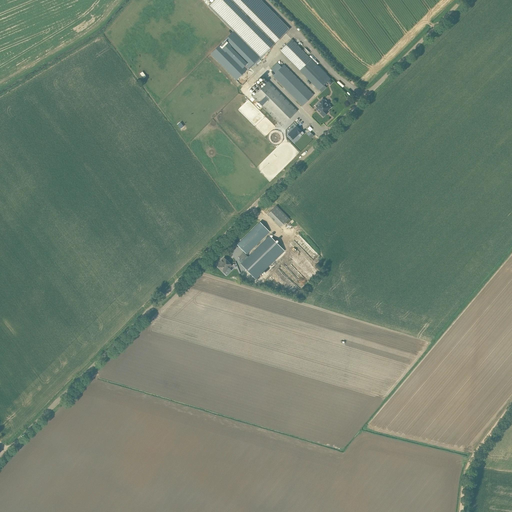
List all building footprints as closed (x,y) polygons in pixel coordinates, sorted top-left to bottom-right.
[(210,54),(236,80),(288,28),(260,0),(214,0),(208,6),(233,31),(210,54)] [(280,50),(319,89),(330,78),(291,39),(280,50)] [(273,76),(302,106),(313,95),(284,65),(273,76)] [(253,97),(282,126),(297,111),(268,82),(253,97)] [(331,107),(322,99),(315,106),(317,107),(315,109),(323,117),(328,111),(328,110),(331,107)] [(296,126),(288,134),(293,139),(298,134),(300,137),(304,133),(296,126)] [(289,218),(276,206),(268,214),(280,227),(289,218)] [(269,232),(260,222),(237,244),(246,254),(269,232)] [(269,236),(243,262),(241,264),(255,279),(284,251),(269,236)] [(232,265),(227,261),(224,257),(221,260),(221,261),(220,262),(219,262),(216,265),(220,269),(224,273),(232,265)]
